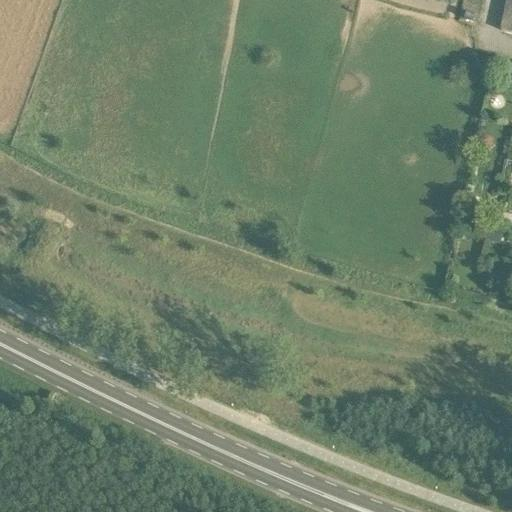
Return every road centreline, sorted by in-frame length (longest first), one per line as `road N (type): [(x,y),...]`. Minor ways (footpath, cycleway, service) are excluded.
road 1 (track): [(511,323),(147,222),(0,152)]
road 2 (primary): [(0,344),(367,511)]
